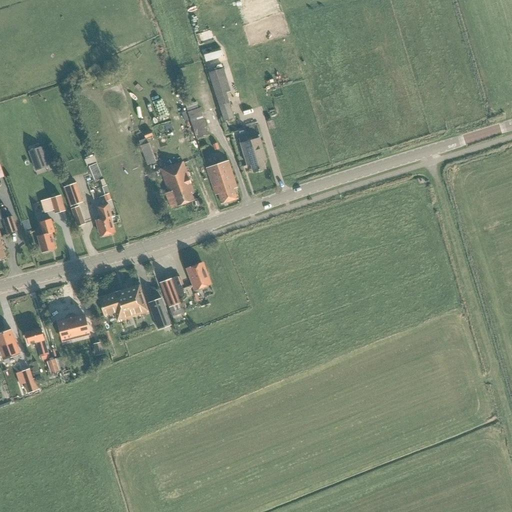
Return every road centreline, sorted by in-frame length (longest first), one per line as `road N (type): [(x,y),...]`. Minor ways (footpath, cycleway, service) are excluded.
road 1 (tertiary): [(511,125),(0,287)]
road 2 (track): [(426,151),(511,426)]
